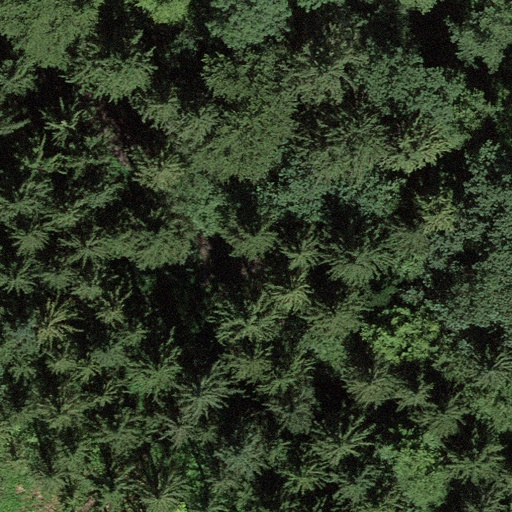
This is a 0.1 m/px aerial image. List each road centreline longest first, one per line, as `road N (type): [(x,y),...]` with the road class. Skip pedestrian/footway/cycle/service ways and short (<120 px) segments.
road 1 (track): [(456,511),(340,334),(185,186)]
road 2 (track): [(0,5),(185,186)]
